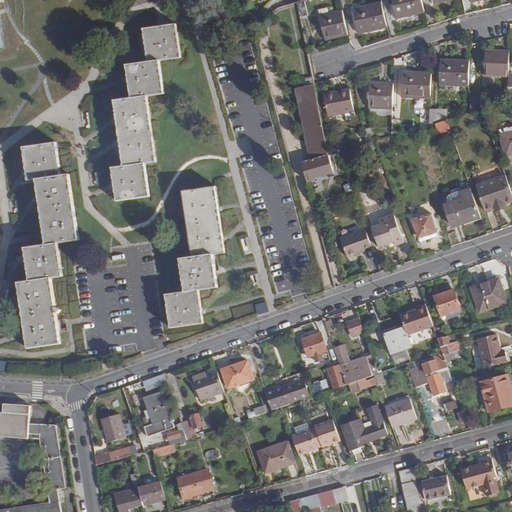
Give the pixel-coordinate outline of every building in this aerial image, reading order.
[(391,0),(396,19),(424,12),(421,0),(391,0)] [(305,2),(298,4),(301,17),(308,15),(305,2)] [(358,34),(387,27),(381,3),(352,10),(358,34)] [(348,35),(342,10),(328,14),(327,9),(318,11),(325,41),(348,35)] [(144,29),(148,62),(159,61),(180,58),(176,25),(144,29)] [(484,75),(508,77),(508,76),(509,52),(486,51),(484,75)] [(468,86),(469,62),(441,60),(439,85),(468,86)] [(159,61),(148,62),(127,65),(131,98),(147,96),(164,94),(159,61)] [(401,97),(430,99),(431,74),(402,73),(401,97)] [(392,109),(394,84),(369,83),(368,108),(370,108),(392,109)] [(296,90),(310,161),(328,156),(314,86),(296,90)] [(343,113),(353,112),(349,90),(324,94),(327,116),(343,113)] [(147,96),(131,98),(115,100),(124,166),(144,163),(156,162),(147,96)] [(429,109),(428,127),(447,121),(447,110),(429,109)] [(355,119),(353,112),(343,113),(345,121),(355,119)] [(364,138),(366,145),(372,143),(369,129),(363,130),(364,138)] [(511,131),(500,136),(508,156),(511,154),(511,131)] [(354,141),(355,148),(366,145),(364,138),(354,141)] [(37,179),(61,176),(56,143),(24,148),(28,181),(37,179)] [(302,163),(306,175),(332,167),(329,155),(328,156),(310,161),(302,163)] [(144,163),(124,166),(113,167),(118,200),(149,196),(144,163)] [(46,244),(57,243),(78,240),(69,174),(61,176),(37,179),(46,244)] [(511,193),(506,176),(476,186),(485,211),(494,209),(495,212),(507,208),(506,204),(511,201),(511,193)] [(193,257),(213,254),(225,253),(222,232),(218,205),(215,187),(183,192),(193,257)] [(459,201),(445,206),(452,226),(463,223),(481,217),(474,197),(471,190),(464,192),(466,199),(459,201)] [(457,195),(459,201),(466,199),(464,192),(457,195)] [(372,228),(379,247),(394,242),(395,245),(403,242),(394,215),(379,221),(380,225),(372,228)] [(419,238),(436,232),(430,215),(413,221),(419,238)] [(464,226),(482,220),(481,217),(463,223),(464,226)] [(372,246),(365,228),(339,238),(346,257),(358,253),(357,251),(372,246)] [(437,237),(436,232),(419,238),(420,242),(437,237)] [(30,280),(51,277),(62,276),(57,243),(46,244),(26,247),(30,280)] [(186,292),(199,290),(217,287),(215,272),(213,254),(193,257),(181,259),(186,292)] [(60,343),(51,277),(30,280),(19,282),(28,348),(60,343)] [(501,280),(470,289),(477,312),(507,303),(501,280)] [(319,281),(313,283),(313,285),(312,285),(313,287),(314,287),(315,289),(321,286),(319,281)] [(201,309),(199,290),(186,292),(167,294),(171,327),(203,323),(201,309)] [(444,314),(461,309),(456,291),(435,297),(440,315),(444,314)] [(405,328),(407,336),(434,327),(433,326),(427,307),(416,310),(400,316),(403,325),(405,328)] [(462,314),(461,309),(444,314),(445,319),(462,314)] [(364,332),(360,319),(348,323),(352,336),(364,332)] [(383,329),(385,335),(405,328),(403,325),(398,328),(396,324),(383,329)] [(405,328),(385,335),(392,354),(405,349),(411,347),(407,336),(405,328)] [(321,333),(302,340),(308,358),(327,351),(321,333)] [(442,352),(443,353),(448,368),(454,385),(465,381),(462,373),(455,375),(453,369),(454,368),(451,360),(452,360),(450,354),(461,350),(458,342),(450,345),(448,336),(438,339),(442,352)] [(507,363),(504,352),(500,353),(496,336),(478,341),(486,369),(507,363)] [(344,345),(334,349),(340,366),(347,385),(349,384),(374,376),(379,374),(372,355),(350,363),(344,345)] [(405,349),(392,354),(395,364),(408,359),(405,349)] [(443,353),(409,365),(414,379),(429,375),(436,396),(447,392),(440,370),(448,368),(443,353)] [(248,361),(221,371),(228,389),(254,380),(248,361)] [(329,370),(335,389),(347,385),(340,366),(329,370)] [(224,392),(217,372),(201,378),(200,375),(192,378),(200,400),(224,392)] [(381,373),(379,374),(374,376),(377,385),(384,382),(381,373)] [(144,390),(166,386),(164,376),(142,380),(144,390)] [(374,376),(349,384),(352,393),(377,385),(374,376)] [(511,397),(506,376),(482,383),(489,411),(511,404),(511,397)] [(272,387),(265,390),(272,411),(282,407),(289,405),(288,403),(309,395),(304,381),(274,391),(272,387)] [(319,384),(312,386),(314,395),(322,392),(319,384)] [(146,427),(150,438),(168,432),(175,430),(171,418),(161,391),(148,396),(143,398),(147,412),(152,425),(146,427)] [(141,414),(147,412),(143,398),(148,396),(146,392),(135,395),(141,414)] [(385,407),(393,428),(417,419),(410,399),(385,407)] [(454,400),(444,404),(446,411),(457,407),(454,400)] [(29,435),(29,424),(30,406),(4,404),(3,413),(0,412),(0,437),(29,439),(29,435)] [(253,410),(255,417),(268,412),(265,406),(253,410)] [(360,419),(341,426),(350,452),(370,445),(369,442),(389,435),(378,406),(368,410),(373,425),(364,428),(360,419)] [(455,426),(467,421),(463,411),(460,412),(458,407),(450,410),(455,426)] [(199,414),(189,417),(194,429),(206,425),(203,416),(200,417),(199,414)] [(121,417),(103,423),(111,446),(129,440),(121,417)] [(29,424),(29,435),(39,436),(39,439),(50,503),(0,510),(0,511),(61,511),(60,501),(58,490),(66,489),(55,425),(29,424)] [(190,424),(182,427),(187,440),(195,437),(190,424)] [(335,426),(317,432),(324,453),(342,446),(335,426)] [(174,444),(187,440),(183,430),(170,433),(174,444)] [(317,432),(312,434),(320,455),(324,453),(317,432)] [(294,441),(301,461),(320,455),(312,434),(294,441)] [(287,442),(259,452),(266,473),(295,463),(287,442)] [(174,452),(172,445),(153,450),(155,458),(174,452)] [(137,446),(96,458),(98,466),(110,463),(132,456),(139,454),(137,446)] [(480,465),(461,470),(466,490),(483,485),(486,497),(499,494),(496,482),(498,481),(492,460),(480,463),(480,465)] [(422,508),(413,468),(399,472),(408,511),(422,508)] [(208,470),(198,473),(205,493),(214,490),(208,470)] [(205,493),(198,473),(179,479),(185,500),(192,498),(192,497),(205,493)] [(447,477),(423,483),(426,500),(451,494),(447,477)] [(165,497),(161,482),(116,495),(120,511),(130,511),(129,509),(143,505),(143,506),(154,503),(153,500),(165,497)] [(348,500),(344,487),(311,496),(315,509),(313,510),(313,511),(320,511),(320,508),(348,500)] [(301,511),(299,500),(290,502),(293,511),(301,511)]
